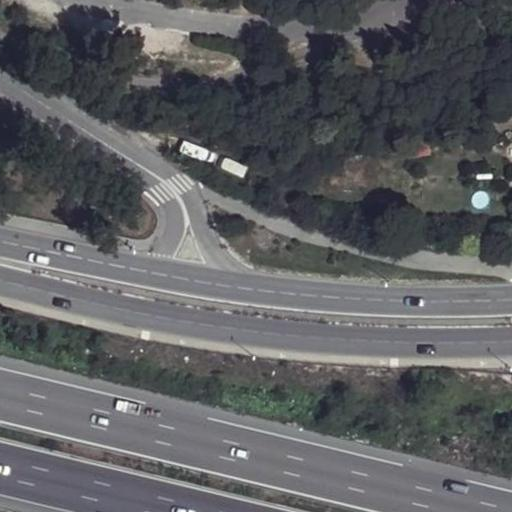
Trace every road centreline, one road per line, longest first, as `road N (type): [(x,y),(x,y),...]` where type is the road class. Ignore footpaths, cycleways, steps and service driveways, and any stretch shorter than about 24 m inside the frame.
road 1 (primary): [(0,276),(82,302),(281,334),(511,339)]
road 2 (motorway): [(491,511),(0,395)]
road 3 (primary): [(511,297),(396,300),(227,287)]
road 4 (residential): [(0,77),(177,194)]
road 5 (motorway): [(0,470),(171,511)]
road 6 (primary): [(146,273),(0,248)]
